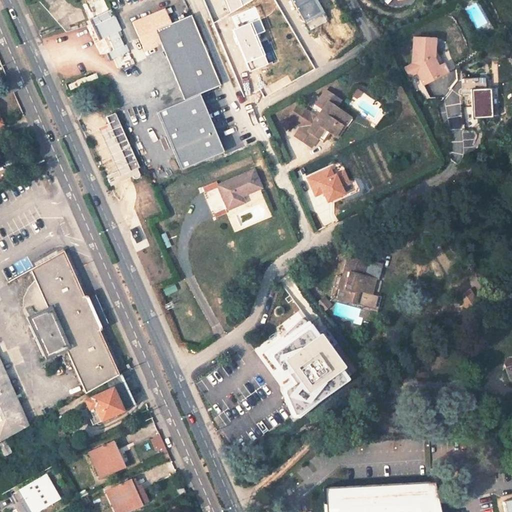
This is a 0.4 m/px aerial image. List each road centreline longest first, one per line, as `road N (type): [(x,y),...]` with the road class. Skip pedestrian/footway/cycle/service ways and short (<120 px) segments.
road 1 (primary): [(235,511),(8,0)]
road 2 (primary): [(0,27),(216,511)]
road 3 (unknown): [(244,503),(340,424),(385,399),(499,380)]
road 4 (unknown): [(43,52),(73,51),(99,62),(161,134)]
